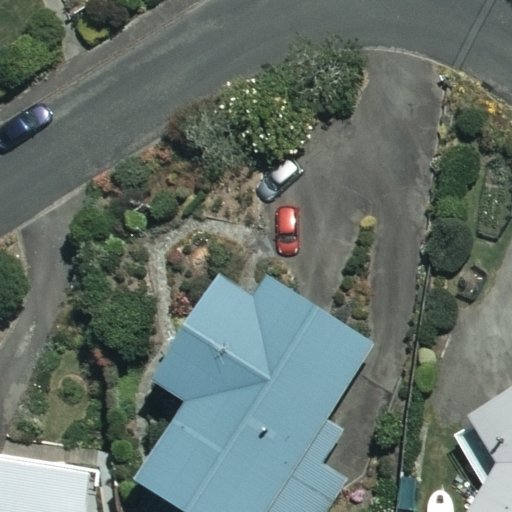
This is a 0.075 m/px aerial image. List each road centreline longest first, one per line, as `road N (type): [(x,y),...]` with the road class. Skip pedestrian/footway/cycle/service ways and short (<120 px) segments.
road 1 (residential): [(0,182),(252,25),(343,0)]
road 2 (residential): [(378,0),(465,19),(511,48)]
